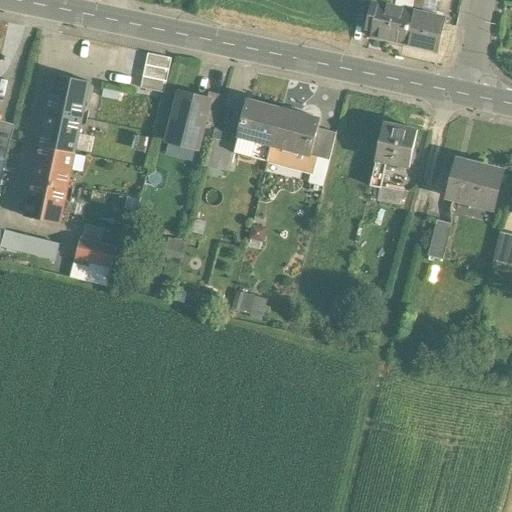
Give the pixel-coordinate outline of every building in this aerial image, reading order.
[(411,0),(409,11),(420,14),(423,1),(423,0),(411,0)] [(379,5),(371,3),(371,6),(365,29),(371,31),(370,38),(402,45),(409,11),(379,5)] [(420,14),(409,11),(402,45),(437,52),(444,19),(420,14)] [(167,70),(169,59),(147,55),(144,66),(167,70)] [(165,82),(167,70),(144,66),(142,78),(165,82)] [(88,83),(53,76),(38,146),(73,154),(88,83)] [(163,93),(165,82),(142,78),(140,89),(163,93)] [(198,101),(179,97),(168,139),(195,146),(200,127),(203,114),(205,108),(197,106),(198,101)] [(280,110),(246,101),(236,136),(236,138),(270,147),(280,110)] [(306,117),(280,110),(270,147),(309,157),(316,132),(317,126),(304,122),(306,117)] [(217,118),(203,114),(200,127),(213,131),(217,118)] [(416,131),(384,124),(375,162),(385,164),(408,169),(416,131)] [(13,128),(0,125),(0,157),(5,159),(13,128)] [(236,136),(213,131),(204,167),(228,173),(233,155),(232,154),(236,138),(236,136)] [(309,157),(305,174),(310,174),(314,157),(328,160),(335,136),(316,132),(309,157)] [(270,147),(236,138),(232,154),(233,155),(266,163),(270,147)] [(73,154),(38,146),(23,217),(59,225),(73,154)] [(305,174),(309,157),(270,147),(266,163),(305,174)] [(328,160),(314,157),(310,174),(308,183),(322,186),(328,160)] [(502,171),(463,161),(457,184),(451,183),(447,199),(492,210),(502,171)] [(385,164),(375,162),(371,188),(380,189),(385,164)] [(402,193),(380,189),(378,201),(400,205),(402,193)] [(436,221),(427,256),(442,260),(451,225),(436,221)] [(511,234),(498,231),(490,261),(511,266),(511,234)] [(57,245),(5,232),(1,247),(53,259),(57,245)] [(115,250),(79,240),(75,259),(110,268),(115,250)] [(264,297),(238,291),(232,312),(259,319),(264,297)]
